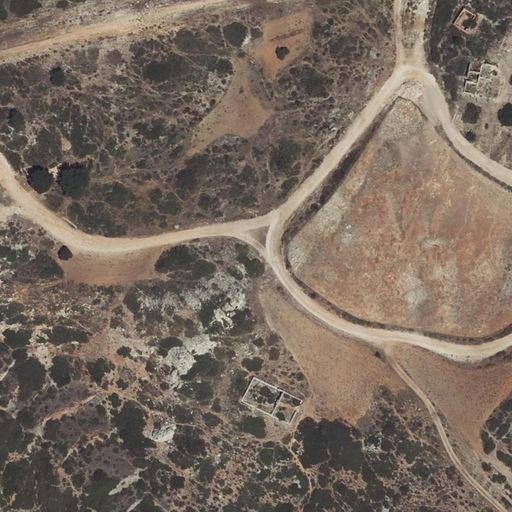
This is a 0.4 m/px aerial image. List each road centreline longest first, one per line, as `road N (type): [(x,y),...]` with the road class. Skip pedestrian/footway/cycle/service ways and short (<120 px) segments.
road 1 (track): [(511,341),(460,351),(356,330),(302,299),(248,239),(221,232),(84,247),(64,238),(0,174)]
road 2 (track): [(248,239),(296,205),(376,97),(406,76),(429,81),(452,142),(511,177)]
road 3 (track): [(387,334),(462,469),(508,511)]
